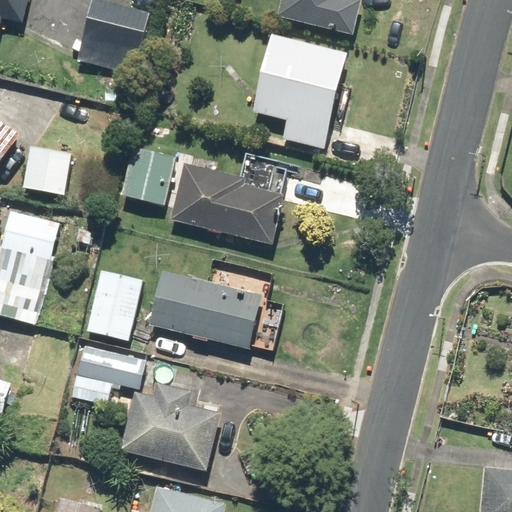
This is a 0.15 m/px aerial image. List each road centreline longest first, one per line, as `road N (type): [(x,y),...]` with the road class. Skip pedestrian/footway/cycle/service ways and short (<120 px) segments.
road 1 (residential): [(438,227),(364,511)]
road 2 (residential): [(494,0),(438,227)]
